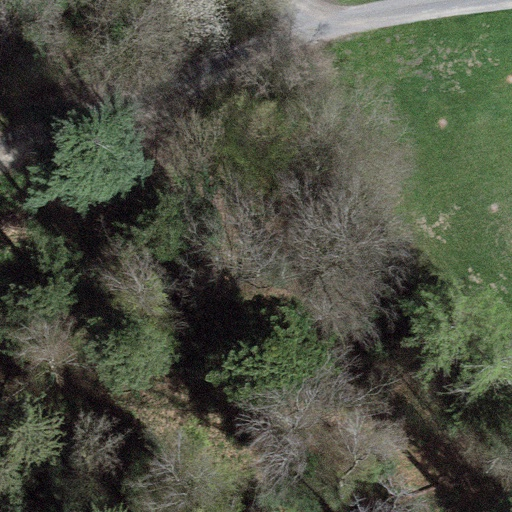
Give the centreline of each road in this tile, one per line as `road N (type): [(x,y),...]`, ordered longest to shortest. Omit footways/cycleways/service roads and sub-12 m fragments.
road 1 (track): [(0,144),(297,19)]
road 2 (track): [(297,19),(511,0)]
